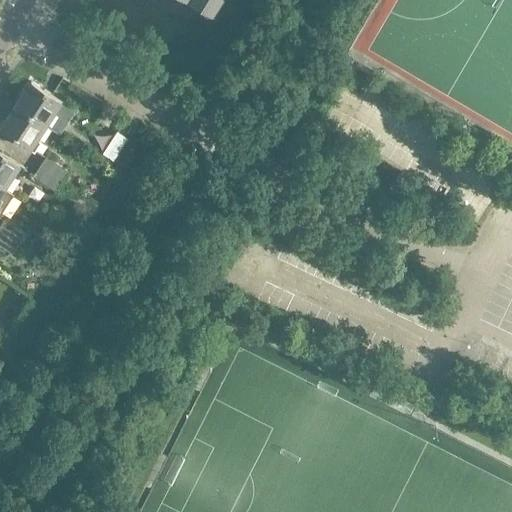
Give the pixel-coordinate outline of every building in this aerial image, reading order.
[(186,0),(203,10),(209,0),(186,0)] [(30,80),(15,104),(45,124),(54,111),(58,114),(65,103),(30,80)] [(45,124),(15,104),(0,126),(0,128),(34,151),(40,140),(36,137),(45,124)] [(103,153),(113,159),(126,138),(117,131),(103,153)] [(0,151),(0,185),(3,187),(12,174),(16,177),(23,166),(0,151)] [(76,176),(45,156),(39,165),(70,185),(76,176)] [(63,196),(70,185),(39,165),(32,176),(63,196)] [(4,219),(0,224),(0,228),(20,242),(25,234),(4,219)] [(0,228),(0,246),(12,254),(20,242),(0,228)]
